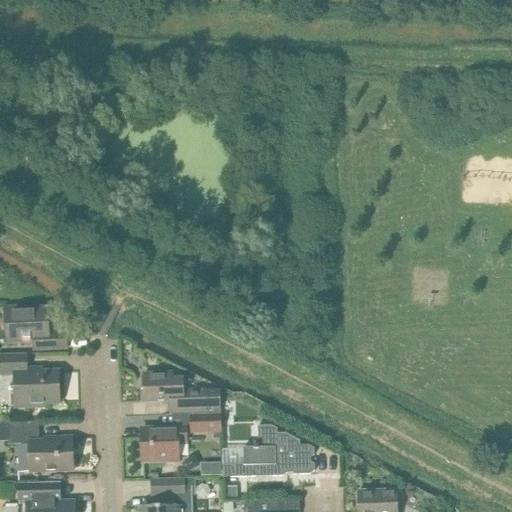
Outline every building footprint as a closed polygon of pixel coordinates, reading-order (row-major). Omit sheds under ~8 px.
[(34,350),(47,350),(67,349),(66,332),(49,333),(48,311),(40,311),(40,308),(26,308),(26,307),(5,308),(7,344),(33,343),(34,350)] [(0,375),(14,375),(15,408),(35,407),(35,404),(60,403),(59,371),(27,372),(26,356),(0,356),(0,375)] [(192,415),(221,415),(221,395),(206,395),(206,391),(184,391),(183,380),(173,380),(173,373),(144,374),(145,402),(170,401),(171,415),(192,415)] [(221,415),(192,415),(192,433),(222,432),(221,415)] [(39,433),(38,422),(9,422),(9,444),(30,444),(31,472),(54,471),(74,471),(73,441),(40,442),(39,433)] [(260,447),(244,448),(222,449),(223,479),(282,477),(287,473),(292,473),(292,475),(309,474),(315,471),(315,464),(311,462),(311,458),(314,456),(314,448),(297,439),(271,425),(259,426),(260,447)] [(187,428),(171,428),(151,429),(151,433),(141,433),(142,463),(165,462),(165,460),(179,459),(179,444),(187,443),(187,428)] [(151,496),(185,495),(185,481),(151,482),(151,496)] [(195,481),(185,481),(185,495),(192,495),(195,495),(195,481)] [(54,483),(34,483),(19,483),(20,505),(27,504),(27,511),(74,511),(75,502),(55,503),(54,483)] [(237,486),(227,487),(228,499),(237,498),(237,486)] [(397,511),(397,491),(378,492),(358,492),(358,511),(397,511)] [(281,511),(281,501),(244,502),(244,511),(281,511)]
